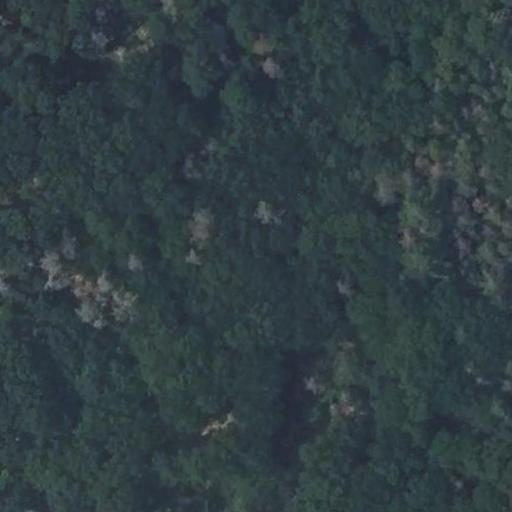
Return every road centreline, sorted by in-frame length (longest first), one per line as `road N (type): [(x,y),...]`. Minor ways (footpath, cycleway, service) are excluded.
road 1 (track): [(511,327),(456,347),(352,511)]
road 2 (track): [(0,507),(35,489),(23,411),(0,360)]
